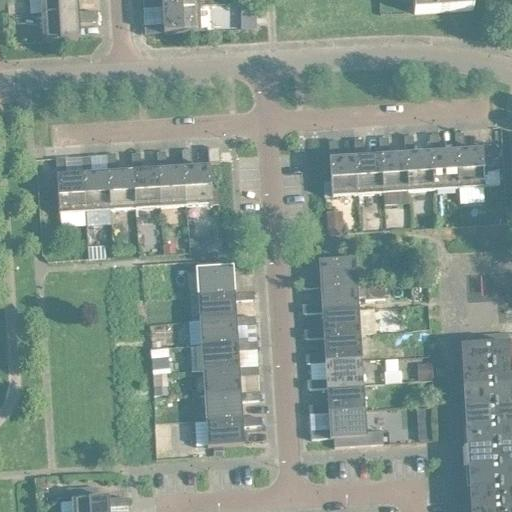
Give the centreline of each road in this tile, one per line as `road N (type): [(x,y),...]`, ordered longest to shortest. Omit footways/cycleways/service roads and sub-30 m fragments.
road 1 (residential): [(293,496),(270,122)]
road 2 (unclassified): [(511,72),(465,53),(266,61)]
road 3 (residential): [(60,135),(270,122)]
road 4 (residential): [(270,122),(461,110)]
road 5 (residential): [(422,511),(420,487),(293,496)]
road 6 (unclassified): [(266,61),(124,72)]
road 7 (residential): [(171,511),(171,503),(293,496)]
road 8 (unclassified): [(0,80),(124,72)]
